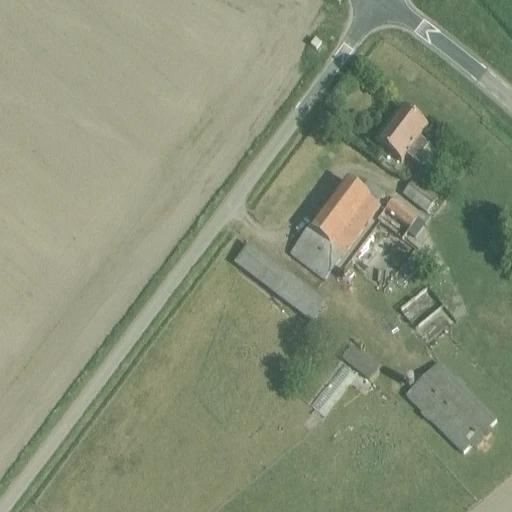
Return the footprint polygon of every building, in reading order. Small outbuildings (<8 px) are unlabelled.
[(402,110),(375,145),(401,165),(406,158),(423,171),(436,153),(419,140),(427,130),(402,110)] [(403,196),(427,215),(439,200),(414,182),(403,196)] [(365,185),(359,193),(346,184),(290,257),(324,283),(380,209),(376,206),(383,198),(365,185)] [(414,239),(425,225),(394,201),(378,223),(403,242),(408,235),(414,239)] [(234,266),(313,326),(327,307),(248,247),(234,266)] [(444,304),(445,303),(431,287),(403,312),(430,343),(457,319),(444,304)] [(351,350),(343,361),(307,405),(324,419),(358,376),(367,384),(377,371),(351,350)] [(440,366),(406,399),(402,394),(389,407),(410,429),(423,416),(463,456),(469,451),(473,455),(492,437),(487,433),(497,423),(440,366)]
